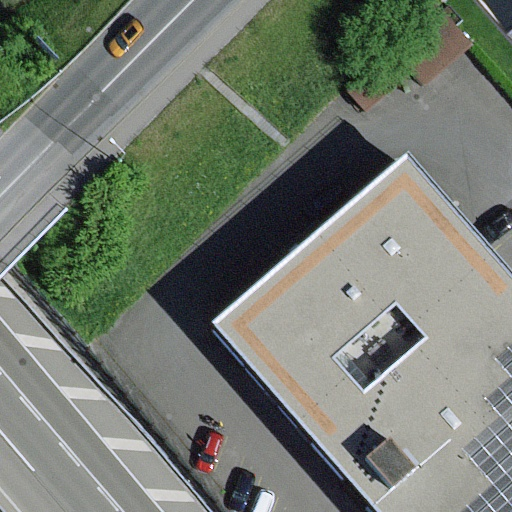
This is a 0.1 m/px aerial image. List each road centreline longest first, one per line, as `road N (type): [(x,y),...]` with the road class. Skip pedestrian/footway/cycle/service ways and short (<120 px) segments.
road 1 (secondary): [(195,0),(0,196)]
road 2 (motorway): [(80,511),(0,417)]
